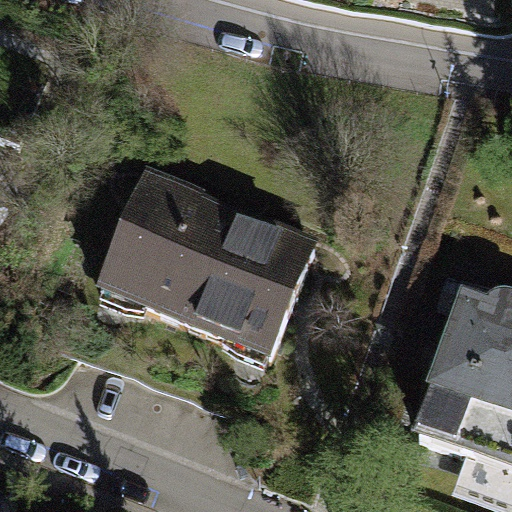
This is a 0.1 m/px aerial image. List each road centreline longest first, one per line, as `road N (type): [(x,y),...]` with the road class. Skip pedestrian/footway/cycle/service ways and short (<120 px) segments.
road 1 (residential): [(169,0),(297,37),(511,77)]
road 2 (residential): [(223,511),(0,424)]
